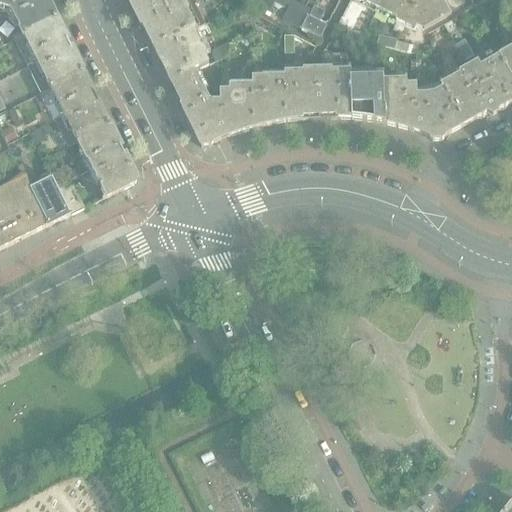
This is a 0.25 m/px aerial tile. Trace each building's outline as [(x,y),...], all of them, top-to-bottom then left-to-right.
[(56,21),(45,0),(0,0),(0,9),(11,13),(24,38),(56,21)] [(188,10),(182,0),(126,0),(141,28),(142,27),(153,49),(195,28),(186,11),(188,10)] [(309,11),(287,0),(285,0),(282,8),(271,2),(270,2),(259,19),(270,25),(277,14),(284,17),(282,22),(300,31),(307,16),(309,11)] [(382,0),(350,0),(360,4),(361,2),(378,11),(382,0)] [(444,5),(442,2),(441,0),(382,0),(378,11),(397,20),(395,22),(414,32),(416,28),(423,32),(425,31),(427,35),(443,27),(453,20),(450,15),(451,13),(447,5),(444,5)] [(511,12),(511,0),(502,0),(510,14),(511,12)] [(313,8),(309,17),(320,23),(324,13),(313,8)] [(326,27),(319,24),(307,16),(300,31),(319,40),(326,27)] [(84,76),(69,47),(56,21),(24,38),(29,48),(20,52),(29,69),(37,64),(51,91),(84,76)] [(207,57),(205,52),(199,41),(201,40),(195,28),(153,49),(169,81),(207,62),(205,59),(207,57)] [(362,43),(364,37),(348,32),(346,39),(362,43)] [(292,56),(293,39),(284,38),(284,56),(292,56)] [(409,56),(411,48),(397,44),(395,52),(409,56)] [(261,64),(260,48),(251,48),(252,65),(261,64)] [(511,50),(498,58),(499,59),(511,83),(511,50)] [(384,126),(384,84),(383,76),(351,77),(350,73),(347,73),(347,55),(331,55),(324,52),(322,58),(321,62),(322,72),(312,73),(303,73),(303,75),(285,75),(285,80),(284,124),(304,121),(311,121),(326,120),(331,120),(348,121),(369,123),(384,126)] [(511,104),(511,83),(499,59),(480,69),(477,64),(459,75),(460,77),(440,88),(442,91),(462,128),(476,120),(481,120),(482,120),(483,119),(486,115),(487,114),(487,115),(490,117),(498,112),(504,111),(505,111),(505,110),(508,106),(511,104)] [(252,131),(252,88),(229,89),(230,94),(220,94),(220,104),(210,104),(195,74),(209,67),(207,62),(169,81),(183,109),(181,110),(197,140),(196,140),(201,149),(210,148),(213,145),(232,137),(252,131)] [(110,129),(98,104),(84,76),(51,91),(78,144),(110,129)] [(284,124),(285,80),(252,81),(252,88),(252,131),(262,128),(284,124)] [(462,128),(442,91),(433,96),(417,98),(416,87),(407,88),(406,83),(384,84),(384,126),(401,130),(420,136),(429,139),(431,143),(441,142),(444,138),(462,128)] [(57,131),(53,123),(42,129),(46,137),(57,131)] [(12,128),(1,134),(7,145),(17,139),(12,128)] [(47,142),(41,129),(29,135),(35,148),(47,142)] [(136,180),(110,129),(78,144),(94,175),(106,200),(134,186),(136,180)] [(85,210),(74,187),(80,184),(79,183),(87,179),(83,171),(54,185),(70,218),(85,210)] [(70,218),(54,185),(50,179),(29,189),(49,228),(70,218)] [(0,252),(49,228),(29,189),(27,190),(24,183),(0,194),(0,252)]
